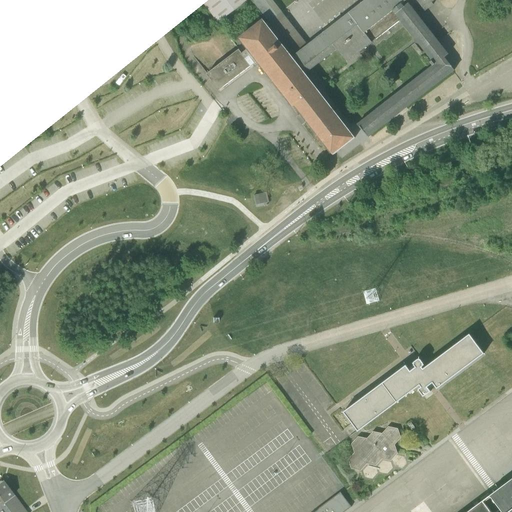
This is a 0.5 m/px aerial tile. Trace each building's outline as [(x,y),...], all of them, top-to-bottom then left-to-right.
[(236,116),(285,179),(511,39),(511,10),(505,0),(170,0),(193,70),(236,116)] [(253,195),(255,204),(267,202),(264,192),(253,195)] [(484,353),(469,335),(423,369),(421,367),(424,365),(419,359),(413,363),(416,367),(410,371),(406,366),(344,412),(358,430),(420,384),(422,387),(418,389),(423,395),(430,391),(427,386),(430,384),(433,382),(437,388),(484,353)] [(387,427),(382,433),(373,432),(367,439),(357,436),(351,444),(354,452),(348,459),(351,468),(361,471),(367,464),(376,466),(382,459),(391,461),(398,452),(395,445),(401,438),(398,429),(387,427)] [(511,511),(511,477),(465,511),(511,511)] [(26,511),(3,481),(1,482),(0,482),(0,496),(11,511),(26,511)] [(340,493),(314,511),(344,511),(351,507),(340,493)] [(11,511),(0,496),(0,511),(11,511)]
